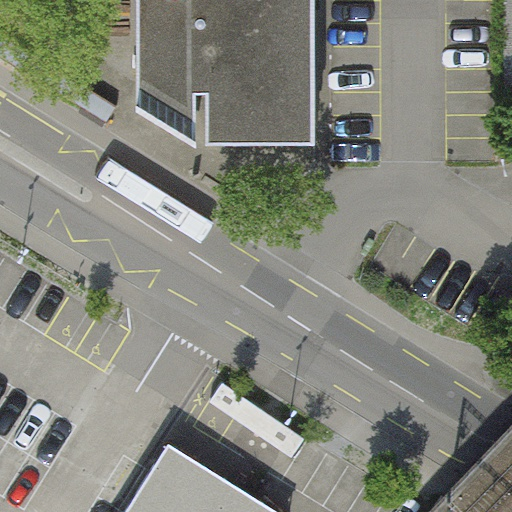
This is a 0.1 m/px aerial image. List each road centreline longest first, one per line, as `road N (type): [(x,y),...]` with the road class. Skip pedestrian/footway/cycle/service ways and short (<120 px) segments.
road 1 (residential): [(267,301),(294,256),(363,191),(511,236)]
road 2 (secondary): [(496,445),(267,301)]
road 3 (secondary): [(216,269),(187,232),(0,111)]
road 4 (secondary): [(0,179),(152,264),(216,269)]
